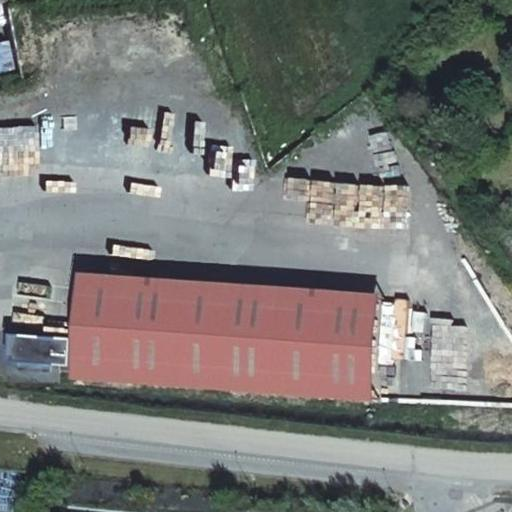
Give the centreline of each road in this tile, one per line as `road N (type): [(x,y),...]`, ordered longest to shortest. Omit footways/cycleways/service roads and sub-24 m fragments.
road 1 (residential): [(511,468),(0,418)]
road 2 (unknown): [(0,224),(36,208),(200,208),(316,225),(384,257),(466,333)]
